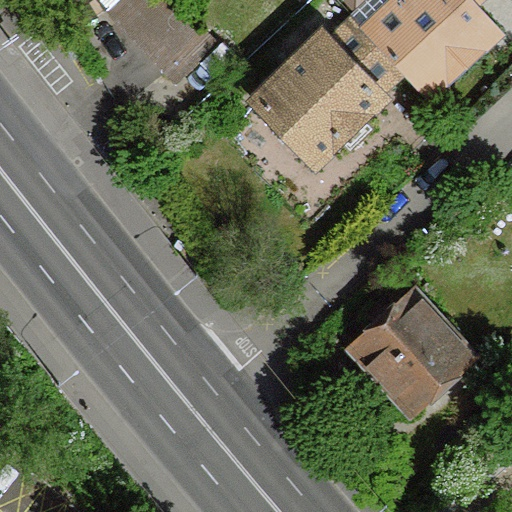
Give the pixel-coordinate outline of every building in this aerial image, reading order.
[(118,0),(129,13),(120,20),(141,45),(183,11),(173,0),(118,0)] [(473,0),(399,0),(367,31),(405,71),(421,89),(494,21),(477,4),(473,0)] [(218,54),(183,11),(141,45),(177,88),(218,54)] [(380,96),(405,71),(367,31),(354,16),(328,41),(380,96)] [(328,41),(263,102),(316,159),(380,96),(328,41)] [(475,355),(419,294),(358,349),(414,410),(475,355)]
